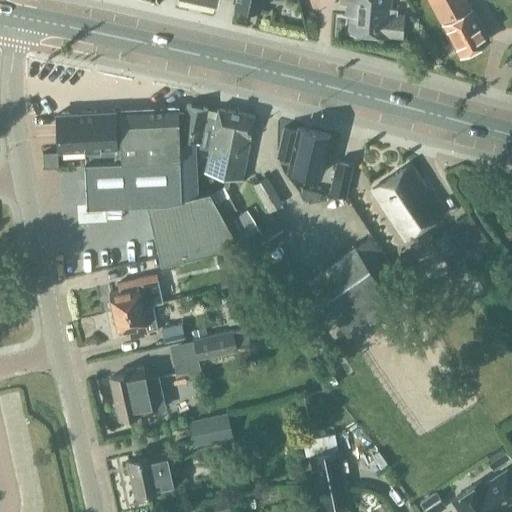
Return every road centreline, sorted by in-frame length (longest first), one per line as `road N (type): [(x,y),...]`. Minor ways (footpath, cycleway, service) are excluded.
road 1 (primary): [(511,131),(16,16)]
road 2 (unclassified): [(95,511),(11,117),(16,16)]
